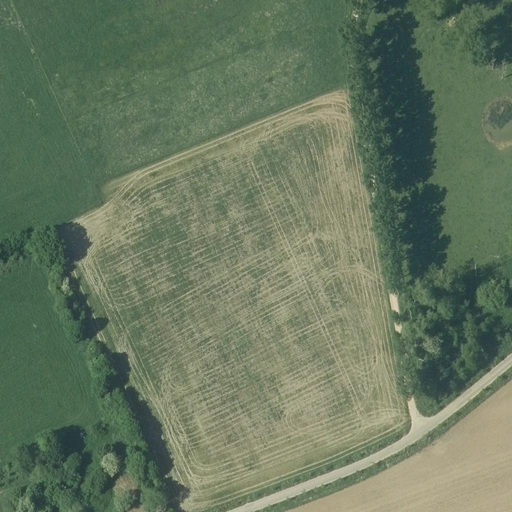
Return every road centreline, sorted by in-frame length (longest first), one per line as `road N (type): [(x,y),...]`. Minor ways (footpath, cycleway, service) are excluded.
road 1 (track): [(419,433),(351,62),(359,0)]
road 2 (unclassified): [(238,511),(383,455),(511,357)]
